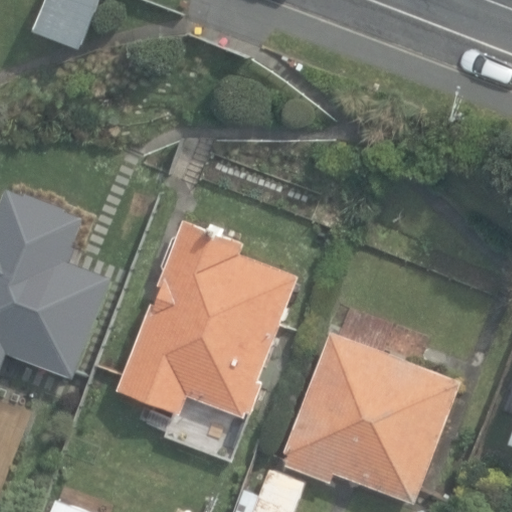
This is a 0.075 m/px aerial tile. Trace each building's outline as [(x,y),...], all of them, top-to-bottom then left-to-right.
[(52,0),(42,28),(87,45),(103,0),(52,0)] [(0,388),(14,351),(80,376),(119,274),(77,258),(81,246),(78,244),(89,214),(11,184),(0,211),(0,388)] [(188,387),(245,408),(247,402),(251,404),(299,268),(238,246),(243,234),(182,212),(177,228),(173,230),(162,257),(165,261),(159,277),(164,279),(157,298),(150,295),(117,384),(181,407),(188,387)] [(333,463),(414,494),(460,371),(330,322),(284,444),(289,446),(285,456),(330,473),(333,463)] [(299,511),(312,479),(276,465),(265,493),(250,487),(240,511),(299,511)] [(0,511),(27,511),(30,506),(0,492),(0,511)] [(106,511),(128,511),(131,508),(111,500),(106,511)]
